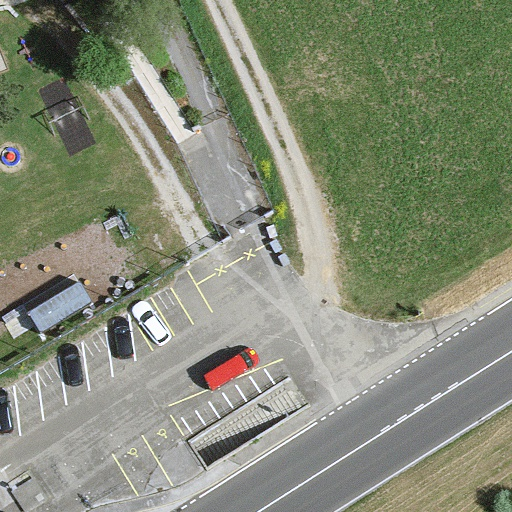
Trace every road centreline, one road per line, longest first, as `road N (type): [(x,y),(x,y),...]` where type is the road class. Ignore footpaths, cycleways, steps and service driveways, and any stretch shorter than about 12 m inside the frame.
road 1 (track): [(39,8),(118,105),(209,256),(272,310)]
road 2 (track): [(330,335),(304,206),(217,0)]
road 3 (primary): [(258,511),(511,355)]
